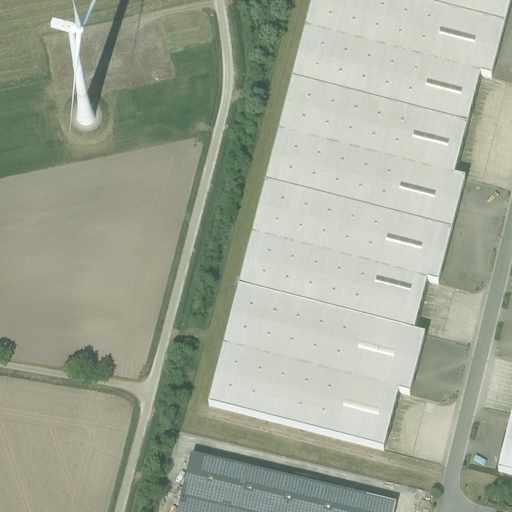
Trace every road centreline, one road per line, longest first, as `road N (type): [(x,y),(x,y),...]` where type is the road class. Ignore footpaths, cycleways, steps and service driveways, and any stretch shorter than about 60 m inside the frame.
road 1 (unclassified): [(216,0),(228,101),(150,393)]
road 2 (unclassified): [(511,228),(443,507)]
road 3 (unclassified): [(0,365),(150,393)]
road 4 (unclassified): [(150,393),(120,511)]
